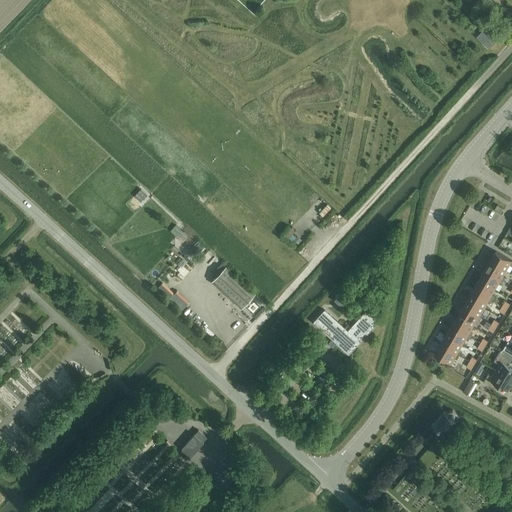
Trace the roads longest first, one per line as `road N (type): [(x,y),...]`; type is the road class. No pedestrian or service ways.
road 1 (residential): [(211,375),(511,46)]
road 2 (tertiary): [(326,478),(396,387),(434,213),(463,162)]
road 3 (tertiary): [(211,375),(0,183)]
road 4 (tertiary): [(326,478),(211,375)]
